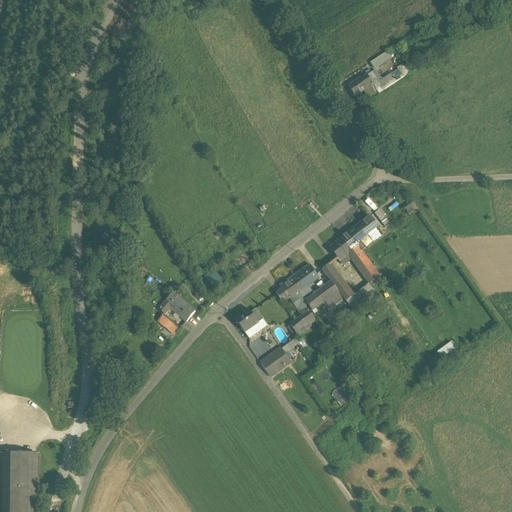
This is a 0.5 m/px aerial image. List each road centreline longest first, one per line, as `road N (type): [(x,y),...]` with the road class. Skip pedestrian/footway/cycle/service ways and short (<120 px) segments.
road 1 (track): [(122,0),(104,21),(80,93),(76,210),(88,364),(70,458),(86,484)]
road 2 (residential): [(126,417),(217,312),(385,177),(341,94)]
road 3 (track): [(217,312),(359,511)]
road 4 (track): [(407,184),(511,337)]
